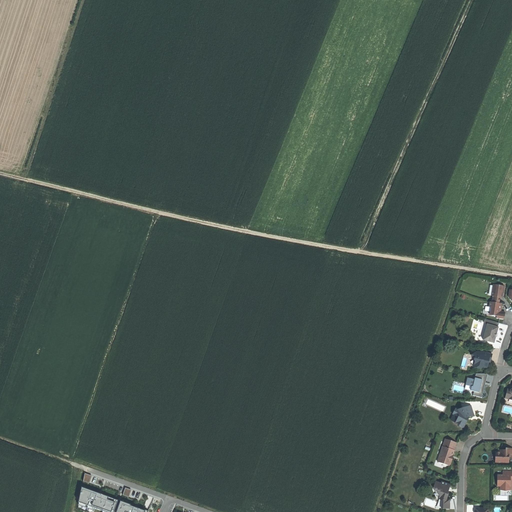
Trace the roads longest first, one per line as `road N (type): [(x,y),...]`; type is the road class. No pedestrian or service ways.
road 1 (track): [(511,276),(208,225),(25,179)]
road 2 (track): [(472,0),(362,253)]
road 3 (track): [(69,461),(156,212)]
road 4 (track): [(25,179),(83,0)]
road 5 (track): [(0,437),(171,501)]
